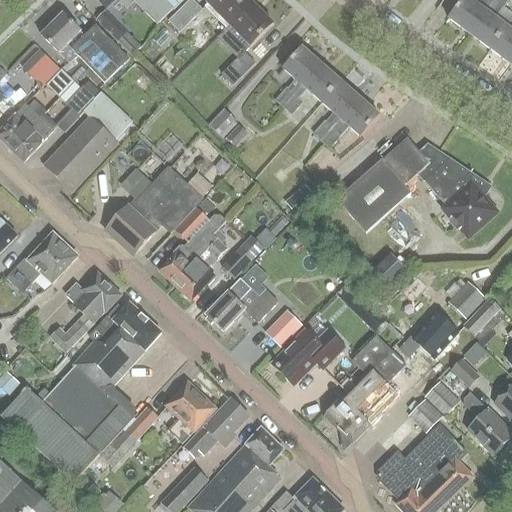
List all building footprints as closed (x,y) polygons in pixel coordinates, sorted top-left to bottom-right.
[(95,0),(105,10),(108,7),(115,0),(126,11),(134,3),(156,26),(172,11),(161,0),(95,0)] [(246,0),(214,0),(208,7),(229,27),(251,5),(246,0)] [(466,0),(451,22),(471,37),(497,0),(484,0),(479,7),(469,0),(466,0)] [(497,0),(471,37),(491,51),(508,28),(496,19),(510,0),(497,0)] [(179,34),(201,12),(190,1),(168,23),(179,34)] [(229,27),(218,39),(226,47),(238,36),(250,48),(250,49),(273,26),(251,5),(229,27)] [(84,38),(63,17),(42,38),(59,54),(67,65),(76,59),(104,87),(129,62),(95,27),(84,38)] [(165,27),(154,39),(161,45),(172,34),(165,27)] [(491,51),(507,64),(511,67),(511,66),(511,31),(508,28),(491,51)] [(127,34),(118,43),(132,58),(141,49),(127,34)] [(304,89),(323,67),(304,50),(285,72),(295,81),(287,90),(289,92),(295,97),(303,88),(304,89)] [(37,55),(22,70),(31,78),(34,81),(42,89),(58,72),(51,64),(49,66),(37,55)] [(221,77),(231,88),(254,65),(244,55),(221,77)] [(323,105),(342,84),(323,67),(304,89),(323,105)] [(61,72),(47,87),(60,99),(74,84),(61,72)] [(115,144),(132,127),(101,97),(94,103),(74,84),(60,99),(81,119),(85,115),(90,120),(115,144)] [(334,115),(326,124),(334,131),(342,122),(361,100),(342,84),(323,105),(334,115)] [(295,97),(289,92),(287,90),(277,103),(284,110),(295,97)] [(295,97),(284,110),(292,116),(303,104),(295,97)] [(334,131),(341,138),(349,128),(361,139),(380,117),(361,100),(342,122),(334,131)] [(28,109),(26,107),(0,133),(0,140),(12,152),(15,149),(14,147),(30,130),(30,127),(45,112),(35,102),(28,109)] [(47,115),(45,112),(30,127),(30,130),(14,147),(15,149),(12,152),(24,165),(59,129),(55,126),(46,116),(47,115)] [(210,129),(223,142),(238,126),(224,114),(210,129)] [(117,147),(115,144),(90,120),(45,167),(73,193),(117,147)] [(323,143),(334,131),(326,124),(315,136),(323,143)] [(239,127),(226,141),(236,149),(248,136),(239,127)] [(331,150),(341,138),(334,131),(323,143),(331,150)] [(408,141),(336,201),(364,235),(411,196),(407,191),(404,187),(419,175),(448,210),(446,211),(468,237),(494,215),(483,202),(490,189),(450,161),(449,162),(427,147),(419,154),(408,141)] [(202,203),(181,183),(169,171),(107,234),(132,257),(161,228),(169,236),(202,203)] [(297,218),(317,201),(305,186),(285,203),(297,218)] [(204,222),(194,212),(174,233),(184,243),(204,222)] [(205,253),(206,253),(217,242),(222,237),(217,232),(225,223),(220,218),(214,218),(187,245),(191,250),(187,254),(183,249),(159,272),(173,286),(205,253)] [(0,253),(16,238),(0,220),(0,253)] [(52,286),(78,259),(53,235),(28,262),(28,263),(18,273),(15,270),(7,279),(23,294),(41,275),(52,286)] [(211,268),(227,253),(221,246),(226,241),(222,237),(217,242),(206,253),(205,253),(173,286),(189,303),(213,279),(206,271),(210,267),(211,268)] [(250,238),(221,269),(232,280),(262,249),(250,238)] [(398,284),(413,270),(398,254),(383,268),(398,284)] [(94,325),(120,298),(98,276),(83,291),(77,285),(66,297),(94,325)] [(222,334),(243,313),(257,326),(278,304),(265,291),(258,299),(240,281),(205,318),(222,334)] [(482,302),(465,285),(446,304),(464,321),(482,302)] [(473,339),(499,313),(489,303),(463,329),(473,339)] [(74,486),(129,426),(115,413),(121,407),(107,395),(162,335),(129,306),(123,312),(119,308),(90,339),(94,343),(81,357),(82,358),(75,365),(77,367),(42,405),(28,392),(2,421),(74,486)] [(370,306),(360,315),(376,332),(386,322),(370,306)] [(457,337),(450,329),(458,321),(449,312),(441,320),(438,318),(414,343),(413,342),(410,345),(407,342),(400,350),(409,359),(419,348),(433,361),(457,337)] [(302,328),(290,317),(268,338),(280,350),(302,328)] [(49,340),(65,355),(90,329),(81,320),(66,335),(59,329),(49,340)] [(271,366),(292,386),(314,363),(321,370),(342,348),(325,332),(314,343),(303,333),(271,366)] [(365,377),(325,417),(352,444),(370,426),(368,424),(397,397),(387,387),(407,368),(376,338),(352,363),(365,377)] [(480,343),(468,357),(478,366),(491,352),(480,343)] [(468,390),(479,379),(462,361),(450,372),(468,390)] [(5,372),(0,377),(0,388),(9,397),(19,385),(5,372)] [(445,419),(460,404),(439,384),(425,399),(445,419)] [(188,386),(167,408),(180,420),(168,432),(182,446),(194,434),(214,412),(188,386)] [(511,388),(495,406),(511,422),(511,388)] [(511,435),(472,395),(465,401),(465,407),(480,421),(469,432),(493,456),(511,438),(511,435)] [(223,448),(232,439),(230,436),(248,418),(231,401),(185,449),(194,457),(202,449),(205,453),(216,441),(223,448)] [(409,417),(417,425),(416,426),(425,436),(442,420),(426,402),(409,417)] [(111,470),(135,444),(157,420),(146,410),(124,434),(100,460),(111,470)] [(398,454),(379,473),(379,482),(399,503),(395,506),(400,511),(438,511),(473,479),(459,464),(467,455),(440,427),(405,461),(398,454)] [(250,511),(281,480),(268,468),(284,452),(261,430),(189,508),(192,511),(250,511)] [(0,511),(54,511),(0,463),(0,511)] [(160,505),(168,511),(180,511),(208,483),(194,469),(160,505)] [(313,480),(293,499),(295,501),(283,511),(343,511),(344,511),(313,480)]
